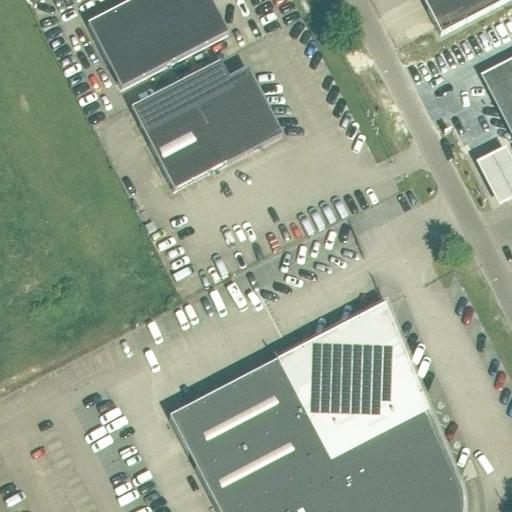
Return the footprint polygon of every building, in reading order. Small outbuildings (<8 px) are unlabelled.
[(142,0),(87,29),(120,94),(227,38),(207,0),(142,0)] [(511,0),(419,0),(440,39),(511,1),(511,0)] [(173,195),(280,140),(246,74),(228,84),(219,67),(130,113),(139,130),(173,195)] [(511,67),(483,83),(511,139),(511,67)] [(511,172),(499,145),(468,160),(490,204),(511,193),(511,172)] [(457,487),(384,309),(168,422),(214,511),(440,511),(441,509),(441,505),(440,502),(439,498),(438,495),(457,487)]
